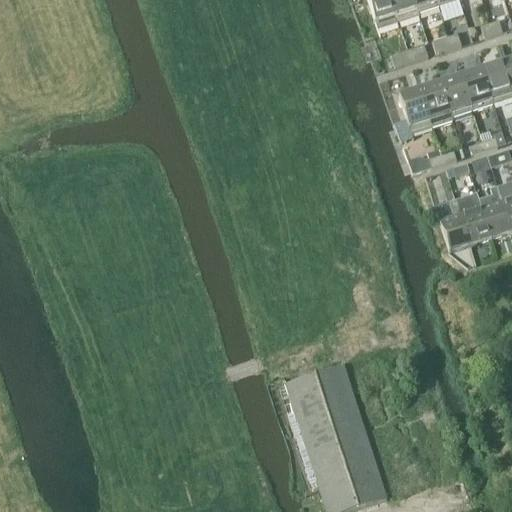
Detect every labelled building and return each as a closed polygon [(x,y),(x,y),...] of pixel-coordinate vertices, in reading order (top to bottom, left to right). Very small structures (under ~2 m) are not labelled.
[(366,0),(378,33),(398,26),(389,0),(366,0)] [(412,0),(389,0),(398,26),(419,20),(412,0)] [(439,10),(435,0),(412,0),(419,20),(420,19),(419,16),(439,10)] [(458,0),(435,0),(439,10),(459,3),(458,0)] [(498,24),(490,27),(494,40),(502,37),(498,24)] [(485,43),(494,40),(490,27),(481,30),(485,43)] [(462,50),(458,37),(448,40),(453,53),(462,50)] [(436,58),(453,53),(448,40),(432,45),(436,58)] [(424,48),(407,54),(411,66),(428,61),(424,48)] [(407,54),(391,59),(395,72),(411,66),(407,54)] [(511,63),(503,66),(511,95),(511,63)] [(511,95),(503,66),(482,73),(493,108),(511,102),(511,95)] [(472,115),(493,108),(482,73),(461,79),(472,115)] [(461,79),(440,86),(453,125),(454,124),(453,121),(472,115),(461,79)] [(432,131),(453,125),(440,86),(420,93),(432,131)] [(411,138),(432,131),(420,93),(399,99),(411,138)] [(495,142),(482,146),(485,155),(498,151),(495,142)] [(473,159),(485,155),(482,146),(470,150),(473,159)] [(439,153),(427,157),(429,164),(432,172),(444,168),(442,163),(441,159),(439,153)] [(441,159),(442,163),(444,168),(457,164),(454,155),(441,159)] [(490,171),(490,173),(511,166),(508,155),(487,161),(490,171)] [(487,161),(471,166),(475,178),(490,173),(490,171),(487,161)] [(469,175),(467,168),(453,172),(455,179),(469,175)] [(511,186),(497,191),(511,236),(511,186)] [(479,203),(476,197),(490,243),(511,236),(497,191),(490,193),(492,199),(479,203)] [(462,202),(455,204),(469,250),(490,243),(476,197),(462,202)] [(449,256),(469,250),(455,204),(449,206),(453,220),(439,225),(449,256)] [(342,369),(286,387),(296,418),(289,420),(312,492),(319,490),(325,511),(357,511),(386,503),(342,369)]
